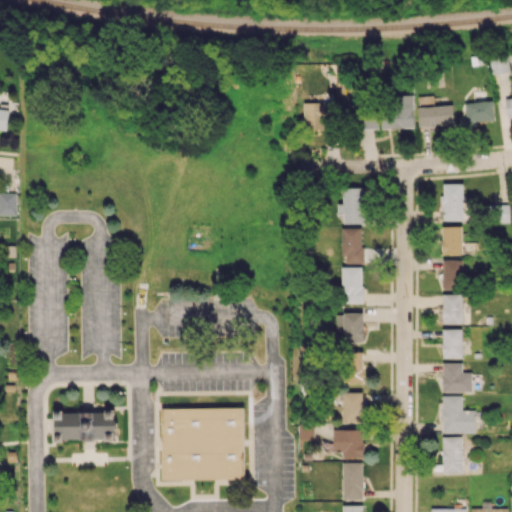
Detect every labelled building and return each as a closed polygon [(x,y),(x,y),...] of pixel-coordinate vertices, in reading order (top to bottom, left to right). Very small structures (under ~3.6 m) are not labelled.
[(490,56),(492,73),(509,71),(507,54),(490,56)] [(382,128),(414,127),(413,94),(394,95),(394,106),(382,106),(382,128)] [(303,126),(332,127),(333,102),(304,101),(303,126)] [(466,122),(493,121),(493,101),(465,101),(466,122)] [(453,125),(453,105),(418,106),(419,126),(453,125)] [(0,129),(7,130),(9,109),(0,107),(0,129)] [(378,128),(377,110),(357,111),(358,129),(378,128)] [(462,182),(441,183),(443,220),(464,220),(462,182)] [(343,223),(364,222),(363,187),(343,187),(343,203),(337,203),(338,213),(343,212),(343,223)] [(0,214),(17,215),(17,192),(0,192),(0,214)] [(461,225),(442,226),(442,254),(462,253),(461,225)] [(362,227),(342,227),(341,263),(362,263),(362,227)] [(462,259),(442,259),(442,288),(462,288),(462,259)] [(342,266),(341,302),(362,302),(363,266),(342,266)] [(442,323),(462,323),(462,294),(442,294),(442,323)] [(206,298),(182,299),(183,315),(207,314),(206,298)] [(336,312),(336,332),(343,332),(343,341),(364,342),(364,312),(336,312)] [(442,357),(462,357),(462,328),(443,328),(442,357)] [(343,382),(362,382),(363,352),(343,351),(343,382)] [(462,362),(442,362),(442,391),(472,391),(471,371),(462,371),(462,362)] [(363,391),(342,392),(342,421),(363,421),(363,391)] [(442,432),(475,432),(475,410),(462,410),(462,395),(443,395),(442,432)] [(244,479),(243,407),(161,408),(162,480),(244,479)] [(54,431),(64,431),(64,439),(116,438),(115,411),(54,411),(54,431)] [(313,439),(313,421),(298,421),(298,439),(313,439)] [(362,429),(333,429),(333,449),(342,449),(342,457),(362,457),(362,429)] [(443,473),(463,473),(462,435),(442,436),(443,473)] [(342,462),(343,499),(363,498),(362,462),(342,462)]
